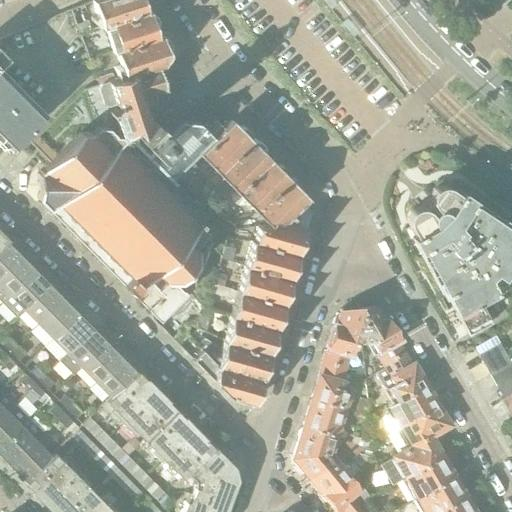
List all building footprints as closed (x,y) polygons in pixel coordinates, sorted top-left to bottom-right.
[(104,28),(103,25),(145,12),(142,3),(143,0),(94,0),(92,1),(101,29),(104,28)] [(103,25),(104,28),(112,53),(115,52),(156,37),(154,28),(156,22),(154,16),(149,12),(148,11),(145,12),(103,25)] [(91,30),(88,20),(76,25),(79,34),(91,30)] [(116,79),(157,66),(162,64),(167,54),(166,52),(169,46),(167,40),(161,37),(161,36),(156,37),(115,52),(117,60),(110,62),(116,79)] [(40,117),(17,93),(0,76),(0,59),(5,56),(0,51),(0,141),(6,148),(4,150),(5,152),(21,136),(40,117)] [(169,102),(157,66),(116,79),(100,84),(98,89),(105,109),(107,110),(108,114),(112,113),(119,136),(114,136),(113,135),(107,128),(96,128),(92,133),(79,133),(46,164),(46,165),(37,174),(37,199),(51,212),(123,286),(132,295),(139,302),(155,318),(184,291),(191,285),(191,278),(185,271),(194,262),(194,249),(207,236),(199,227),(208,218),(201,210),(203,208),(194,199),(192,201),(171,181),(175,177),(180,182),(196,166),(191,161),(198,154),(223,128),(216,121),(214,121),(204,130),(197,123),(181,122),(167,136),(159,128),(151,119),(169,102)] [(198,154),(216,172),(250,139),(249,133),(245,128),(238,128),(231,120),(223,128),(198,154)] [(216,172),(235,191),(251,176),(249,173),(249,172),(246,168),(248,166),(249,166),(263,153),(262,152),(262,145),(257,141),(251,140),(250,139),(216,172)] [(255,212),(288,179),(287,177),(287,171),(282,166),(276,166),(269,159),(251,176),(235,191),(227,199),(243,215),(254,211),(255,212)] [(255,212),(266,224),(272,218),(282,223),(290,215),(309,221),(311,213),(301,203),(307,197),(300,190),(300,184),(295,179),(288,179),(255,212)] [(500,276),(511,259),(511,231),(447,188),(444,186),(439,186),(435,187),(432,190),(430,194),(430,198),(428,200),(430,202),(423,208),(422,206),(420,207),(415,208),(412,209),(408,212),(407,216),(406,221),(407,224),(467,335),(490,323),(477,299),(493,290),(486,277),(493,271),(500,276)] [(257,225),(252,241),(296,254),(302,250),(304,244),(300,239),(302,232),(303,230),(307,228),(309,221),(290,215),(282,223),(272,218),(266,224),(262,227),(257,225)] [(245,266),(289,279),(291,270),(297,267),(299,261),(296,255),(296,254),(252,241),(245,266)] [(0,247),(0,275),(20,255),(6,242),(0,247)] [(0,301),(1,302),(34,270),(20,255),(0,275),(0,301)] [(286,288),(289,279),(245,266),(237,291),(282,303),(288,300),(290,294),(286,288)] [(22,310),(48,284),(34,270),(1,302),(15,317),(22,310)] [(230,316),(274,330),(277,320),(283,316),(285,310),(282,305),(282,303),(237,291),(223,286),(226,276),(217,273),(210,293),(234,300),(230,316)] [(37,324),(63,299),(48,284),(22,310),(37,324)] [(37,324),(51,339),(77,313),(63,299),(37,324)] [(376,373),(405,356),(384,320),(381,322),(371,307),(365,304),(358,303),(355,304),(359,341),(360,345),(368,343),(375,354),(374,355),(380,365),(374,370),(376,373)] [(358,345),(360,345),(359,341),(355,304),(352,304),(345,306),(340,310),(339,311),(334,328),(330,327),(319,367),(344,375),(359,379),(364,381),(362,363),(354,364),(352,371),(346,368),(351,346),(358,345)] [(66,354),(92,328),(77,313),(51,339),(66,354)] [(272,338),(274,330),(230,316),(223,339),(268,354),(268,353),(274,350),(276,343),(272,338)] [(106,342),(92,328),(66,354),(59,360),(73,375),(80,368),(106,342)] [(181,346),(189,338),(189,337),(182,330),(174,339),(181,346)] [(9,351),(16,345),(7,336),(1,343),(9,351)] [(259,386),(260,380),(215,365),(220,348),(204,338),(196,346),(200,350),(192,359),(229,396),(249,402),(255,399),(259,386)] [(223,339),(220,348),(215,365),(260,380),(263,369),(269,366),(271,360),(267,355),(268,354),(223,339)] [(120,357),(106,342),(80,368),(94,382),(120,357)] [(478,354),(490,375),(511,363),(499,343),(478,354)] [(16,345),(9,351),(19,360),(25,354),(16,345)] [(15,364),(6,355),(0,360),(9,370),(15,364)] [(423,386),(405,356),(376,373),(385,390),(381,392),(388,403),(383,406),(385,408),(423,386)] [(109,398),(135,372),(120,357),(94,382),(109,398)] [(511,363),(490,375),(496,386),(511,376),(511,363)] [(38,381),(45,374),(36,365),(29,372),(38,381)] [(340,394),(344,375),(319,367),(308,401),(343,412),(348,397),(340,394)] [(124,421),(155,390),(146,382),(145,381),(135,372),(109,398),(105,402),(124,421)] [(53,383),(45,374),(38,381),(47,390),(53,383)] [(29,390),(35,384),(26,375),(20,381),(29,390)] [(44,393),(35,384),(29,390),(37,399),(44,393)] [(385,408),(396,429),(434,406),(423,386),(385,408)] [(0,418),(15,404),(1,390),(0,390),(0,418)] [(143,439),(173,410),(164,401),(164,400),(164,399),(155,390),(124,421),(143,439)] [(511,392),(500,399),(511,419),(511,392)] [(67,410),(73,403),(64,394),(58,401),(67,410)] [(367,418),(366,401),(359,398),(354,414),(367,418)] [(335,440),(343,412),(308,401),(300,429),(335,440)] [(82,412),(73,403),(67,410),(76,419),(82,412)] [(0,446),(29,418),(15,404),(0,418),(0,446)] [(57,419),(64,413),(55,404),(48,410),(57,419)] [(387,458),(389,460),(428,438),(447,428),(434,406),(396,429),(406,446),(387,458)] [(143,439),(161,458),(192,427),(184,419),(183,420),(182,419),(173,410),(143,439)] [(72,422),(64,413),(57,419),(66,428),(72,422)] [(101,444),(109,437),(89,417),(81,425),(101,444)] [(0,446),(0,456),(10,467),(36,441),(44,433),(29,418),(0,446)] [(181,477),(188,470),(210,447),(201,439),(202,438),(201,437),(192,427),(161,458),(181,477)] [(90,456),(98,448),(78,428),(70,436),(90,456)] [(330,455),(335,440),(300,429),(292,455),(292,457),(330,455)] [(127,454),(139,443),(133,436),(121,448),(127,454)] [(120,464),(128,456),(109,437),(101,444),(120,464)] [(357,446),(360,439),(352,437),(350,444),(353,444),(357,446)] [(400,480),(439,457),(438,456),(439,453),(435,448),(433,447),(428,438),(389,460),(400,480)] [(357,446),(364,447),(371,448),(372,443),(372,441),(366,440),(366,441),(360,439),(357,446)] [(10,467),(24,481),(50,455),(36,441),(10,467)] [(364,447),(357,446),(353,444),(350,452),(362,455),(364,447)] [(210,447),(188,470),(198,481),(198,488),(193,487),(188,502),(184,501),(179,511),(221,511),(234,478),(231,467),(211,447),(210,447)] [(369,457),(371,450),(364,447),(362,455),(369,457)] [(117,467),(98,448),(90,456),(109,475),(117,467)] [(340,462),(350,455),(345,448),(335,456),(340,462)] [(34,493),(43,502),(73,472),(53,452),(50,455),(24,481),(34,491),(34,492),(35,493),(34,493)] [(294,465),(311,486),(338,464),(330,455),(292,457),(294,465)] [(146,474),(128,456),(120,464),(138,482),(146,474)] [(400,480),(412,501),(451,478),(450,476),(450,473),(447,468),(444,467),(439,457),(400,480)] [(331,511),(334,511),(364,489),(360,483),(355,476),(350,480),(338,464),(311,486),(331,511)] [(135,485),(117,467),(109,475),(127,493),(135,485)] [(54,511),(71,511),(92,491),(73,472),(43,502),(52,511),(53,511),(54,511)] [(166,494),(146,474),(138,482),(158,502),(166,494)] [(419,511),(439,511),(463,499),(462,496),(462,494),(459,488),(456,487),(451,478),(412,501),(419,511)] [(148,511),(155,506),(135,485),(127,493),(145,511),(148,511)] [(366,511),(368,511),(367,509),(362,503),(369,499),(364,489),(334,511),(366,511)] [(108,511),(111,510),(92,491),(71,511),(108,511)] [(166,494),(158,502),(164,508),(171,500),(166,494)] [(472,511),(471,508),(468,507),(463,499),(439,511),(472,511)]
